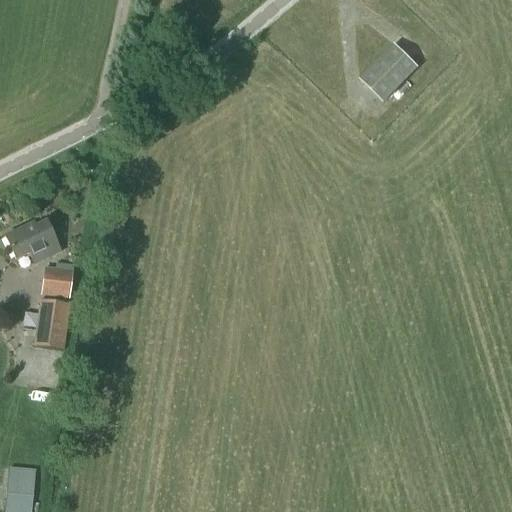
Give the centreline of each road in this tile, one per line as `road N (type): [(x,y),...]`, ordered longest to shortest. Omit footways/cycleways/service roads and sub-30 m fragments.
road 1 (unclassified): [(101,123),(219,56),(283,0)]
road 2 (unclassified): [(101,123),(136,0)]
